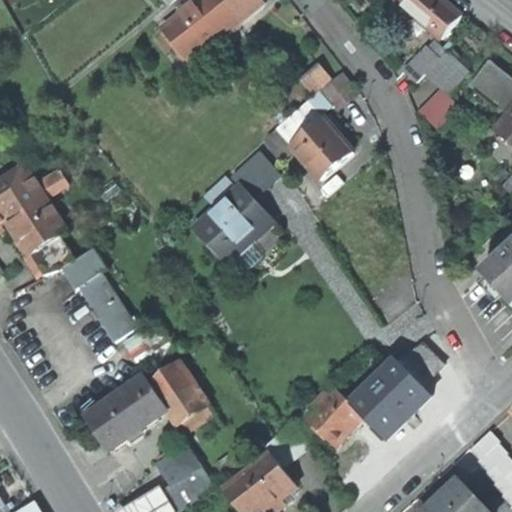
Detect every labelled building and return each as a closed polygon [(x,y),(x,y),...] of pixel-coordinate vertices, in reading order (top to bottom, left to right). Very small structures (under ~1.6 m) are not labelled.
[(205,0),(165,34),(193,67),(242,27),(219,0),(205,0)] [(219,0),(242,27),(266,6),(261,0),(219,0)] [(457,0),(396,0),(445,41),(470,11),(457,0)] [(406,72),(418,85),(428,75),(442,61),(430,48),(406,72)] [(442,61),(428,75),(449,95),(470,74),(449,53),(442,61)] [(511,77),(492,61),(477,80),(511,107),(511,114),(497,134),(511,145),(511,77)] [(316,98),(323,92),(334,84),(322,68),(304,83),(316,98)] [(344,76),(334,84),(351,105),(361,97),(344,76)] [(334,84),(323,92),(340,113),(351,105),(334,84)] [(276,129),(293,149),(325,120),(308,101),(276,129)] [(325,120),(293,149),(323,183),(356,155),(325,120)] [(250,166),(270,188),(283,177),(263,154),(250,166)] [(235,180),(244,189),(255,202),(270,188),(250,166),(235,180)] [(34,258),(63,240),(70,235),(27,167),(0,184),(0,203),(12,223),(34,258)] [(255,202),(244,189),(198,231),(230,266),(258,241),(260,244),(262,242),(254,234),(270,220),(276,227),(277,226),(255,202)] [(0,230),(12,223),(0,203),(0,230)] [(511,304),(511,249),(484,274),(511,304)] [(79,293),(82,290),(118,345),(141,330),(106,276),(111,272),(98,252),(80,263),(66,272),(79,293)] [(426,344),(399,363),(424,389),(447,366),(426,344)] [(182,362),(153,384),(173,413),(182,429),(212,406),(187,371),(189,369),(188,367),(185,368),(183,364),(184,364),(182,362)] [(382,380),(387,385),(360,411),(367,418),(390,442),(434,399),(424,389),(399,363),(382,380)] [(149,379),(89,421),(113,455),(173,413),(153,384),(149,379)] [(316,413),(308,420),(337,448),(367,418),(360,411),(338,390),(331,397),(326,393),(311,408),(316,413)] [(297,424),(274,444),(290,467),(315,448),(297,424)] [(482,462),(501,445),(502,444),(494,434),(473,452),(482,462)] [(485,469),(489,474),(509,456),(510,456),(501,445),(482,462),(480,463),(485,469)] [(164,465),(160,468),(174,488),(166,494),(177,511),(185,511),(202,501),(200,498),(216,487),(189,447),(175,457),(172,452),(160,460),(164,465)] [(267,511),(297,491),(273,456),(226,490),(241,511),(267,511)] [(489,474),(497,486),(511,473),(511,459),(509,456),(489,474)] [(485,469),(472,478),(496,511),(511,511),(511,507),(505,497),(497,486),(489,474),(485,469)] [(511,473),(497,486),(505,497),(511,491),(511,473)] [(486,511),(462,486),(434,511),(486,511)]
